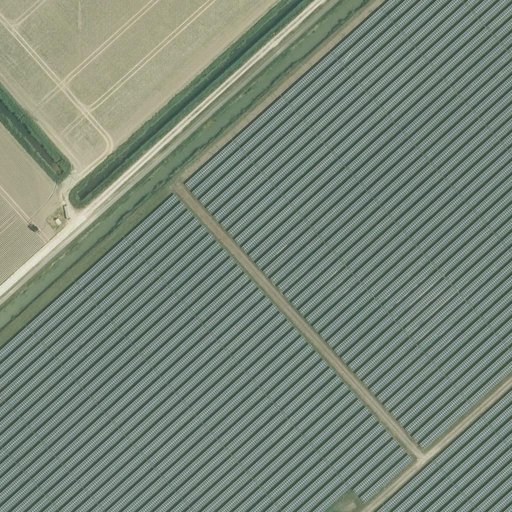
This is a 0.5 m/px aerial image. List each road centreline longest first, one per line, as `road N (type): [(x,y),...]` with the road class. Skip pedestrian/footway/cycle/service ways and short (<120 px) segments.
road 1 (track): [(0,291),(320,0)]
road 2 (track): [(422,460),(178,187)]
road 3 (track): [(366,511),(511,380)]
